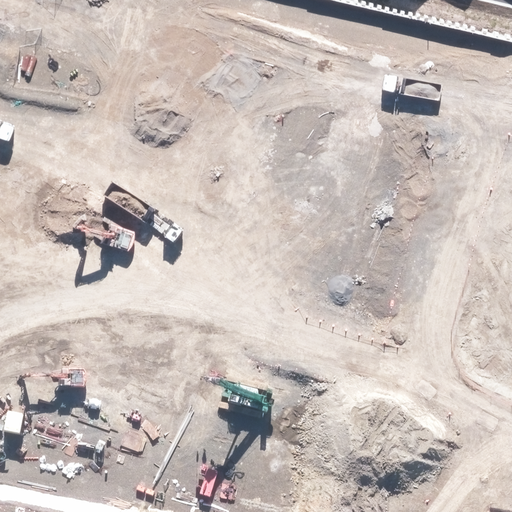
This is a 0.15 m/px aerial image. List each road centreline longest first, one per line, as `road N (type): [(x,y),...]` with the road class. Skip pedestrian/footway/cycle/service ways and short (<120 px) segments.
road 1 (unknown): [(511,72),(195,0)]
road 2 (unknown): [(511,251),(337,511)]
